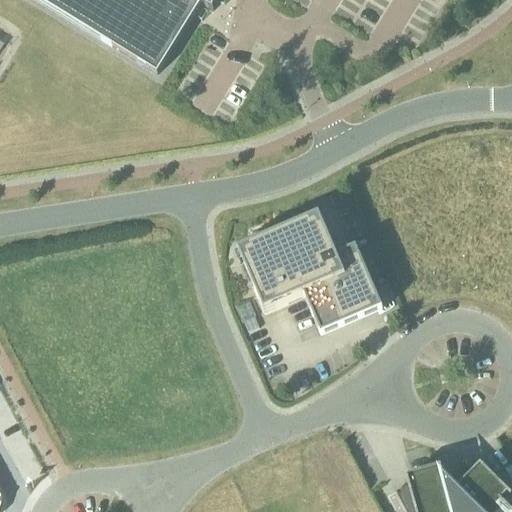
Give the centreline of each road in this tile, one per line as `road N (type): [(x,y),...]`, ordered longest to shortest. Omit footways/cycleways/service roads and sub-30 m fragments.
road 1 (unclassified): [(191,195),(284,174),(418,110),(511,100)]
road 2 (unclassified): [(401,390),(418,418),(464,431),(502,403),(509,371),(484,331),(453,322),(410,344),(399,374)]
road 3 (unclassified): [(191,195),(216,318),(268,437)]
road 4 (unclassified): [(0,226),(191,195)]
road 5 (unclassified): [(140,505),(268,437)]
road 6 (unclassified): [(268,437),(401,390)]
